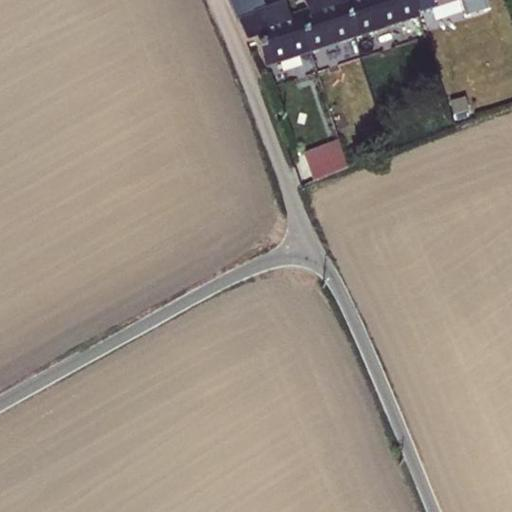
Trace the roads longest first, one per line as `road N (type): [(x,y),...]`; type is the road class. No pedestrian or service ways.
road 1 (unclassified): [(0,404),(241,273),(315,244)]
road 2 (unclassified): [(433,511),(315,244)]
road 3 (unclassified): [(315,244),(216,0)]
